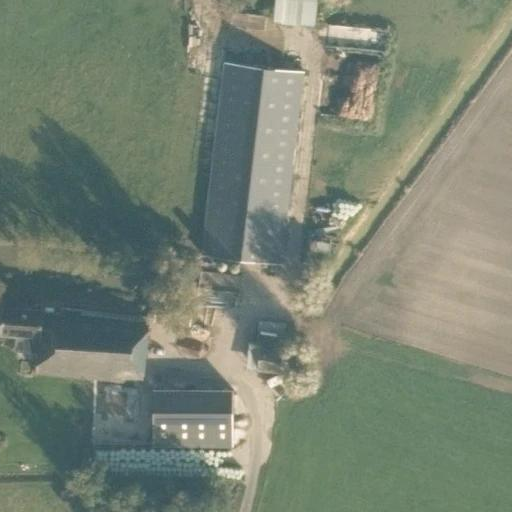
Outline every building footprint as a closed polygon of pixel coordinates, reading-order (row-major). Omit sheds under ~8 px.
[(305,70),(226,60),(203,252),(281,262),(305,70)] [(181,302),(156,299),(154,313),(153,320),(191,325),(194,304),(181,302)] [(142,382),(149,314),(63,305),(62,311),(4,305),(1,331),(41,335),(37,371),(137,381),(142,382)] [(283,334),(259,331),(258,341),(281,344),(283,334)] [(282,346),(248,343),(246,369),(280,372),(282,346)] [(235,389),(96,387),(96,444),(234,446),(235,389)]
